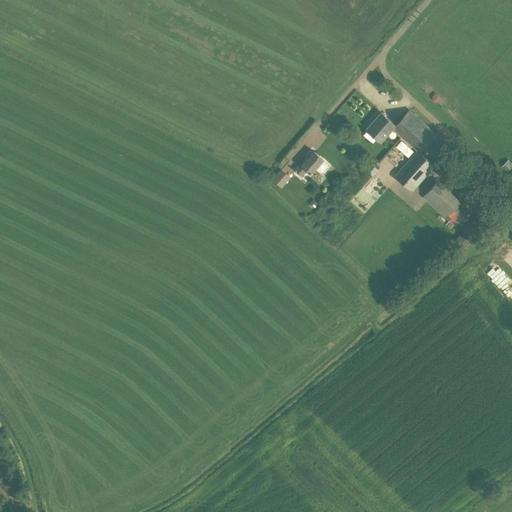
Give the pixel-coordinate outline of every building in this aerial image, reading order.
[(437,134),(410,111),(395,125),(381,112),(366,129),(381,142),(393,129),(416,151),(394,175),(412,192),(435,166),(420,152),(437,134)] [(328,164),(323,159),(314,151),(303,163),(302,161),(294,169),(302,176),(307,170),(310,173),(316,167),(321,172),(323,172),(329,166),(328,164)] [(379,176),(382,168),(376,166),(374,174),(379,176)] [(282,187),(291,177),(281,168),(272,179),(282,187)] [(455,226),(471,209),(438,179),(422,197),(449,220),(445,224),(450,229),(454,225),(455,226)] [(490,221),(479,212),(451,244),(460,252),(469,241),(471,243),(490,221)]
